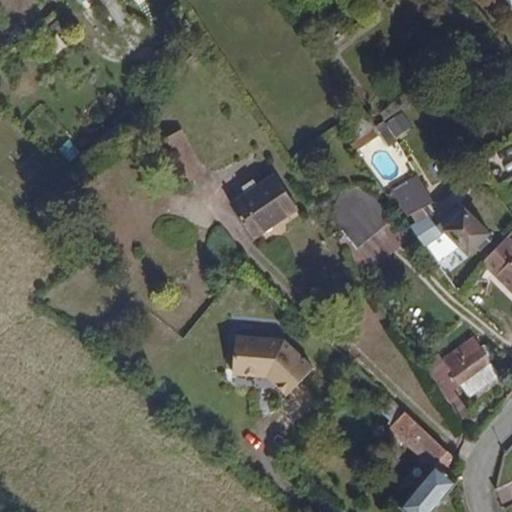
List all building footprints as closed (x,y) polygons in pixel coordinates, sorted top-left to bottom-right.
[(372,131),(358,109),(342,120),(357,141),(367,135),(372,131)] [(411,127),(401,112),(385,123),(395,138),(411,127)] [(206,177),(183,134),(168,141),(193,186),(206,177)] [(361,148),(371,141),(367,135),(357,141),(361,148)] [(402,220),(410,215),(421,208),(432,201),(416,176),(386,196),(402,220)] [(258,240),(300,210),(279,180),(236,208),(258,240)] [(428,249),(446,232),(469,254),(477,246),(488,235),(489,234),(485,228),(495,217),(470,192),(435,227),(427,216),(418,223),(412,229),(428,249)] [(418,223),(427,216),(421,208),(410,215),(418,223)] [(481,251),(492,240),(488,235),(477,246),(481,251)] [(511,244),(504,238),(481,262),(511,292),(511,244)] [(501,354),(481,327),(468,338),(471,342),(474,340),(490,364),(501,354)] [(311,366),(283,339),(233,336),(231,373),(266,376),(285,394),(311,366)] [(459,385),(490,364),(474,340),(471,342),(442,362),(427,373),(444,397),(459,385)] [(427,373),(442,362),(430,361),(422,366),(427,373)] [(468,399),(499,376),(490,364),(459,385),(468,399)] [(446,453),(405,414),(389,430),(433,469),(446,453)] [(403,511),(431,511),(456,482),(447,474),(456,462),(454,460),(446,453),(433,469),(400,509),(403,511)]
